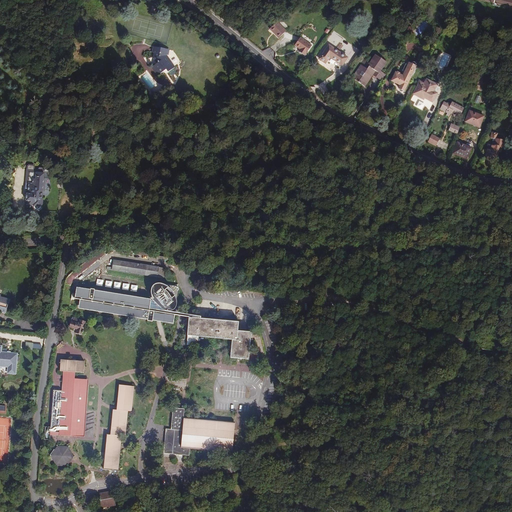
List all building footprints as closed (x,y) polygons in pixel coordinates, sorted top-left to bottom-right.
[(420,19),(421,16),(423,13),(411,8),(409,13),(409,14),(420,19)] [(279,38),(286,30),(276,22),(268,30),(279,38)] [(314,42),(301,35),(291,51),(305,57),(314,42)] [(164,55),(164,54),(165,48),(156,46),(155,53),(154,56),(158,61),(153,65),(159,73),(165,68),(168,71),(173,67),(164,55)] [(349,59),(331,46),(321,60),(326,64),(331,57),(343,66),(349,59)] [(379,75),(381,73),(387,64),(377,57),(371,66),(371,67),(368,71),(363,67),(354,80),(366,88),(373,77),(376,73),(379,75)] [(157,75),(159,73),(153,65),(151,66),(157,75)] [(402,94),(404,94),(410,78),(412,78),(413,76),(415,71),(414,70),(415,69),(414,68),(414,66),(413,65),(412,65),(411,67),(408,66),(407,68),(405,67),(402,74),(404,75),(402,79),(400,80),(398,78),(398,77),(396,75),(394,76),(393,75),(389,83),(398,88),(397,91),(398,93),(401,94),(402,94)] [(383,84),(387,78),(381,73),(379,75),(376,73),(373,77),(383,84)] [(423,86),(420,84),(413,96),(417,99),(418,98),(424,101),(424,100),(432,104),(437,95),(433,93),(436,87),(425,81),(423,86)] [(266,95),(266,87),(257,87),(257,95),(266,95)] [(460,117),(464,110),(452,104),(450,107),(443,104),(440,112),(447,115),(447,117),(450,118),(452,114),(460,117)] [(484,118),(470,113),(466,123),(480,129),(484,118)] [(457,135),(460,129),(451,125),(449,131),(457,135)] [(431,134),(427,141),(435,145),(439,138),(431,134)] [(486,161),(494,163),(494,158),(498,159),(499,154),(501,154),(502,149),(505,149),(505,142),(496,141),(497,136),(492,135),(491,141),(493,141),(492,147),(488,147),(486,161)] [(467,161),(471,150),(458,144),(453,155),(467,161)] [(27,169),(26,183),(29,183),(28,194),(27,194),(26,204),(33,204),(33,206),(36,206),(37,209),(40,209),(41,207),(43,207),(44,191),(46,191),(47,179),(44,179),(44,170),(27,169)] [(66,279),(65,284),(71,285),(74,280),(77,276),(104,256),(100,251),(69,275),(66,279)] [(166,268),(113,260),(111,270),(164,279),(166,268)] [(151,300),(76,287),(74,299),(80,300),(78,310),(173,325),(175,313),(170,312),(176,308),(179,288),(154,285),(151,290),(150,295),(151,300)] [(0,311),(4,313),(8,299),(0,296),(0,311)] [(193,348),(194,339),(233,342),(231,361),(251,363),(254,333),(239,332),(240,323),(186,318),(184,347),(193,348)] [(85,330),(84,330),(87,322),(80,320),(80,323),(71,320),(69,328),(76,330),(75,333),(82,336),(82,334),(84,334),(85,330)] [(1,347),(0,346),(0,365),(10,366),(10,373),(16,374),(18,354),(1,352),(1,347)] [(75,385),(75,380),(75,373),(85,374),(86,362),(60,360),(59,373),(63,373),(63,394),(53,393),(51,436),(72,437),(72,435),(84,436),(85,412),(87,412),(89,385),(75,385)] [(107,434),(104,469),(117,471),(121,436),(125,437),(127,410),(131,411),(133,386),(118,384),(116,409),(113,408),(111,435),(107,434)] [(164,429),(162,455),(189,457),(190,448),(235,452),(237,420),(183,416),(183,407),(171,406),(169,429),(164,429)] [(72,435),(72,437),(86,438),(87,412),(85,412),(84,436),(72,435)] [(72,457),(68,448),(58,448),(52,456),(57,465),(67,465),(72,457)] [(115,498),(113,491),(97,494),(99,501),(96,502),(98,511),(115,507),(114,498),(115,498)]
